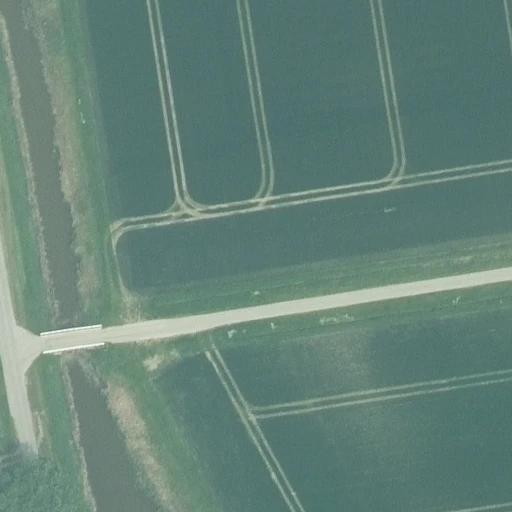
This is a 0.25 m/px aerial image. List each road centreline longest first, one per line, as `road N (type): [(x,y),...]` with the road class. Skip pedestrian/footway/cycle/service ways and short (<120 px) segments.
road 1 (unclassified): [(8,349),(511,272)]
road 2 (unclassified): [(42,511),(8,349)]
